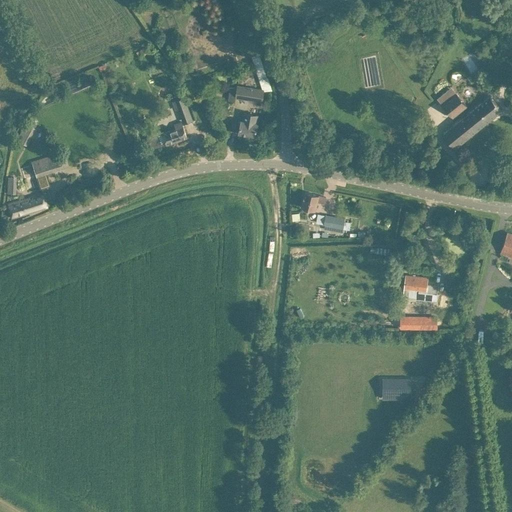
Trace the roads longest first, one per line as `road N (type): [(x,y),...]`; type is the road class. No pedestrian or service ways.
road 1 (track): [(272,165),(279,224),(261,511)]
road 2 (unclassified): [(0,239),(189,170),(284,167)]
road 3 (unclassified): [(511,210),(284,167)]
road 4 (unclassified): [(284,167),(285,96),(263,0)]
